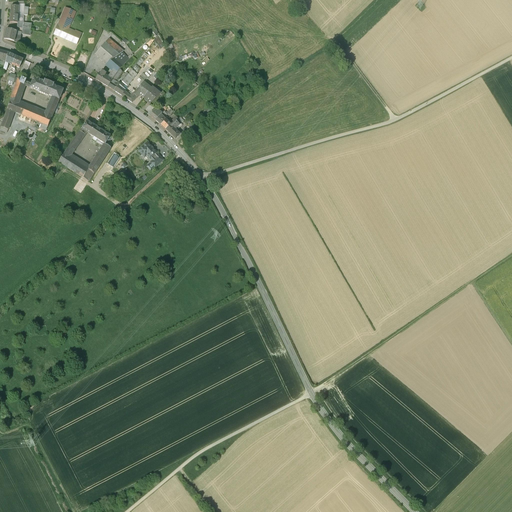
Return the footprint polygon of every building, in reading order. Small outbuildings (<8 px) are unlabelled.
[(19,6),(11,6),(10,14),(18,15),(19,6)] [(76,12),(65,8),(62,15),(63,15),(58,25),(53,35),(54,35),(54,34),(76,44),(76,45),(77,45),(81,35),(68,29),(76,12)] [(18,15),(10,14),(10,22),(17,23),(18,15)] [(16,31),(6,29),(3,40),(19,43),(20,37),(15,36),(16,31)] [(112,49),(105,42),(95,54),(106,65),(113,70),(111,73),(115,75),(117,73),(120,70),(122,67),(128,60),(127,58),(122,52),(123,51),(116,45),(112,49)] [(16,57),(8,53),(6,59),(5,61),(5,62),(12,65),(16,57)] [(23,60),(16,57),(12,65),(15,67),(19,69),(23,60)] [(25,61),(21,71),(19,75),(24,78),(30,63),(25,61)] [(115,75),(112,80),(115,82),(120,75),(122,72),(120,70),(117,73),(115,75)] [(131,71),(129,74),(128,75),(124,79),(122,82),(127,86),(136,75),(131,71)] [(105,77),(103,76),(105,74),(101,72),(100,74),(99,74),(96,80),(108,87),(110,83),(112,80),(115,75),(111,73),(108,77),(106,75),(105,77)] [(157,73),(153,77),(157,82),(162,77),(157,73)] [(15,77),(10,75),(8,81),(7,86),(14,89),(18,79),(19,77),(16,75),(15,77)] [(14,89),(1,127),(8,130),(14,113),(16,109),(17,104),(24,85),(25,80),(21,79),(20,80),(18,79),(14,89)] [(53,85),(44,81),(43,83),(34,79),(30,88),(39,92),(39,93),(48,97),(49,96),(52,97),(59,100),(62,91),(52,87),(53,85)] [(115,82),(112,80),(110,83),(108,87),(114,91),(116,86),(118,83),(115,82)] [(118,83),(116,86),(114,91),(121,96),(124,92),(128,88),(127,86),(122,82),(120,80),(118,83)] [(134,93),(132,94),(136,98),(140,94),(142,96),(147,91),(145,90),(144,91),(143,90),(146,86),(148,83),(145,80),(144,81),(134,93)] [(153,91),(150,89),(143,98),(148,101),(147,102),(149,104),(159,94),(154,90),(153,91)] [(132,92),(131,93),(129,92),(127,95),(124,92),(121,96),(132,103),(136,98),(132,94),(134,93),(132,92)] [(44,115),(40,113),(37,122),(41,124),(48,126),(59,100),(52,97),(51,98),(44,115)] [(151,103),(144,112),(149,116),(153,112),(152,111),(155,107),(157,105),(155,102),(153,104),(151,103)] [(23,104),(22,106),(17,104),(16,109),(14,113),(25,117),(28,109),(27,108),(28,106),(23,104)] [(40,113),(28,109),(25,117),(37,122),(40,113)] [(153,112),(149,116),(155,121),(160,115),(161,114),(158,110),(154,114),(153,112)] [(161,114),(160,115),(155,121),(160,125),(166,120),(162,116),(167,114),(166,113),(164,112),(161,114)] [(166,120),(160,125),(165,130),(170,125),(166,120)] [(170,125),(165,130),(175,139),(179,134),(175,130),(181,124),(177,120),(174,122),(171,124),(170,125)] [(87,121),(59,162),(68,168),(73,160),(69,157),(86,132),(89,134),(94,126),(87,121)] [(192,123),(188,127),(191,131),(196,128),(192,123)] [(94,126),(89,134),(94,137),(92,139),(96,141),(97,139),(103,143),(102,145),(104,145),(105,144),(110,136),(94,126)] [(88,170),(79,164),(74,172),(89,181),(110,148),(109,147),(111,144),(108,143),(107,144),(106,143),(106,145),(105,144),(104,145),(88,170)] [(150,147),(147,143),(138,151),(142,155),(145,152),(147,154),(146,155),(150,159),(152,161),(158,156),(156,154),(156,153),(153,149),(151,147),(151,146),(150,147)] [(152,161),(150,163),(154,168),(163,160),(158,155),(158,156),(152,161)] [(79,164),(73,160),(68,168),(74,172),(79,164)]
